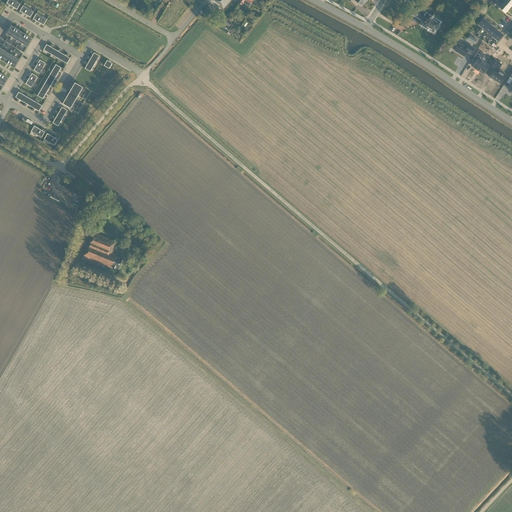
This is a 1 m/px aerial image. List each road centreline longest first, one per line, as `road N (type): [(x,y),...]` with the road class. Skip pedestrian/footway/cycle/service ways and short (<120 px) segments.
road 1 (unclassified): [(511,396),(141,76)]
road 2 (unclassified): [(141,76),(63,164),(0,134)]
road 3 (secondary): [(511,121),(365,28)]
road 4 (track): [(243,407),(366,511)]
